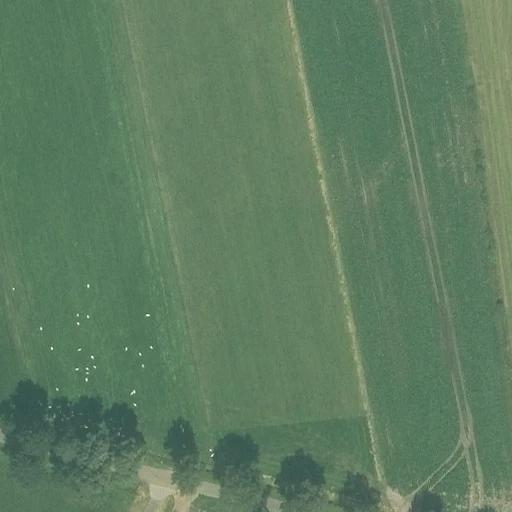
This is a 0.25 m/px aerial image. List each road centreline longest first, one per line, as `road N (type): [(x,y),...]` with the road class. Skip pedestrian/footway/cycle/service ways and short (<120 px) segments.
road 1 (unclassified): [(162,480),(0,437)]
road 2 (unclassified): [(290,511),(162,480)]
